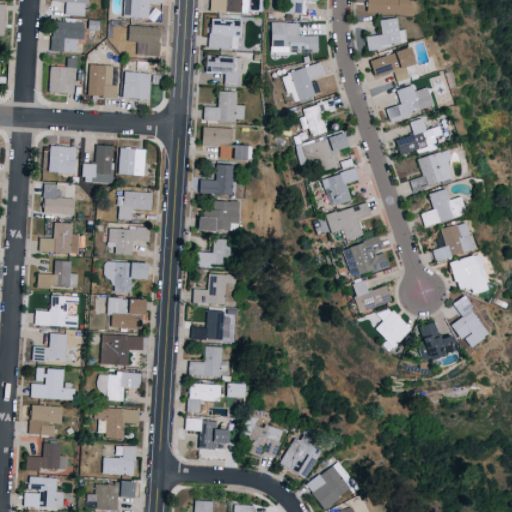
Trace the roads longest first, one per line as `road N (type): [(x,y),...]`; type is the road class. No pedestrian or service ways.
road 1 (residential): [(1,511),(29,0)]
road 2 (residential): [(159,511),(186,0)]
road 3 (residential): [(423,299),(349,75),(344,0)]
road 4 (residential): [(0,116),(179,127)]
road 5 (residential): [(297,511),(257,483),(162,476)]
